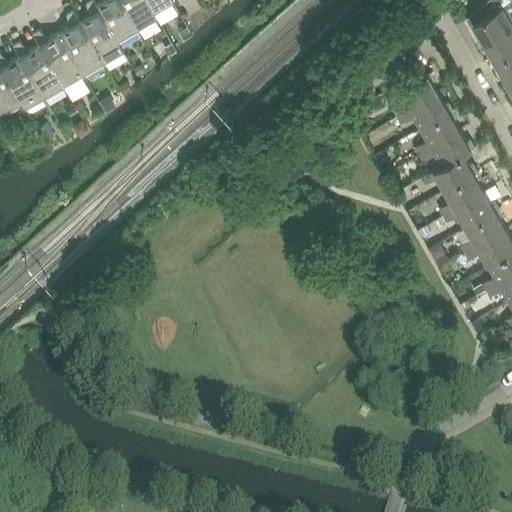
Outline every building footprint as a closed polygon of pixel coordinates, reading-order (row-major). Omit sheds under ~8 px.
[(118,42),(96,3),(94,0),(88,0),(87,1),(93,12),(80,20),(79,20),(104,63),(125,52),(119,41),(118,42)] [(101,0),(96,3),(118,42),(119,41),(137,30),(140,36),(141,35),(138,30),(120,0),(101,0)] [(154,14),(146,0),(120,0),(138,30),(158,18),(155,13),(154,14)] [(146,0),(154,14),(155,13),(175,2),(173,0),(146,0)] [(485,40),(511,24),(511,0),(486,0),(479,7),(484,15),(470,23),(475,31),(479,29),(485,40)] [(73,24),(60,32),(85,75),(104,63),(79,20),(80,20),(73,9),(67,13),(73,24)] [(487,53),(492,61),(511,49),(511,24),(485,40),(491,51),(487,53)] [(188,26),(179,31),(184,39),(193,34),(188,26)] [(40,43),(65,86),(85,75),(60,32),(46,40),(40,28),(33,32),(40,43)] [(14,44),(20,55),(45,98),(65,86),(40,43),(26,51),(20,40),(14,44)] [(172,43),(165,46),(169,54),(176,50),(172,43)] [(500,67),(507,77),(511,74),(511,49),(492,61),(497,69),(500,67)] [(0,65),(22,104),(25,109),(45,98),(20,55),(7,62),(0,51),(0,65)] [(142,63),(135,67),(138,74),(145,70),(142,63)] [(0,112),(2,116),(22,104),(0,65),(0,112)] [(394,108),(398,115),(440,91),(433,80),(437,78),(432,70),(399,89),(407,101),(394,108)] [(127,81),(118,86),(124,95),(132,90),(127,81)] [(414,115),(421,127),(454,108),(450,100),(446,102),(440,91),(398,115),(402,122),(414,115)] [(110,94),(101,100),(106,109),(115,103),(110,94)] [(83,99),(76,103),(83,115),(89,111),(83,99)] [(366,115),(361,106),(353,111),(358,120),(366,115)] [(459,116),(454,108),(421,127),(428,139),(416,146),(420,153),(461,129),(455,118),(459,116)] [(3,119),(0,120),(0,125),(3,131),(8,128),(3,119)] [(83,119),(74,125),(79,133),(88,127),(83,119)] [(47,122),(37,128),(45,140),(54,134),(47,122)] [(467,139),(461,129),(420,153),(424,159),(436,152),(442,164),(443,164),(464,152),(464,153),(476,146),(471,137),(467,139)] [(464,153),(464,152),(443,164),(442,164),(422,176),(426,183),(438,176),(445,188),(478,169),(474,161),(470,163),(464,153)] [(483,176),(478,169),(445,188),(452,200),(440,207),(444,213),(485,190),(479,179),(483,176)] [(460,213),(467,225),(500,206),(495,198),(491,200),(485,190),(444,213),(448,220),(460,213)] [(504,214),(500,206),(467,225),(474,237),(461,244),(465,251),(507,227),(500,216),(504,214)] [(423,235),(431,231),(427,224),(419,229),(423,235)] [(511,236),(507,227),(465,251),(469,258),(481,251),(488,262),(511,248),(511,236)] [(440,241),(429,247),(436,259),(447,253),(440,241)] [(511,248),(488,262),(495,274),(483,282),(487,288),(511,273),(511,248)] [(503,288),(510,300),(511,298),(511,273),(487,288),(491,295),(503,288)] [(483,282),(473,287),(477,294),(487,288),(483,282)]
